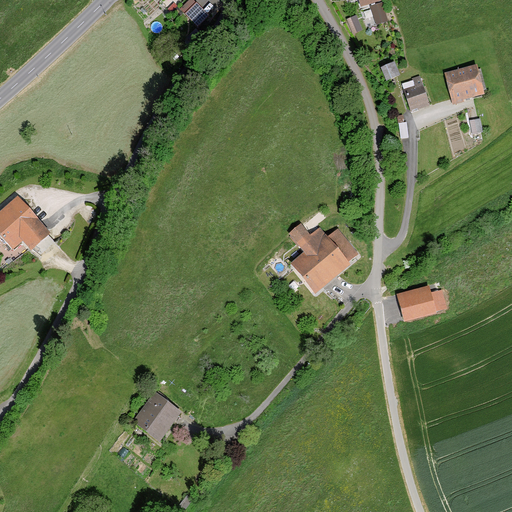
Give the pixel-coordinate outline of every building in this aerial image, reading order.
[(197,1),(186,12),(197,24),(208,13),(197,1)] [(382,1),(371,5),(376,21),(388,17),(382,1)] [(356,13),(347,16),(352,30),(362,27),(356,13)] [(396,62),(381,68),(385,79),(400,73),(396,62)] [(478,71),(444,79),(450,104),(484,95),(478,71)] [(423,86),(404,93),(409,110),(429,103),(423,86)] [(18,201),(0,216),(0,235),(12,249),(22,240),(34,253),(51,238),(18,201)] [(300,224),(289,232),(307,255),(295,264),(315,290),(361,254),(338,224),(325,234),(319,226),(308,234),(300,224)] [(428,287),(396,295),(403,323),(447,312),(441,288),(429,291),(428,287)] [(154,391),(131,421),(157,441),(180,411),(154,391)]
